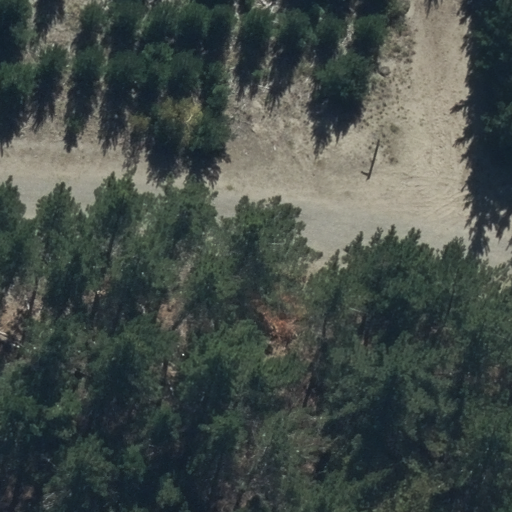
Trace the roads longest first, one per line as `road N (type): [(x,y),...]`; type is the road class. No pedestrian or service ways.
road 1 (track): [(506,511),(435,0)]
road 2 (track): [(511,257),(0,207)]
